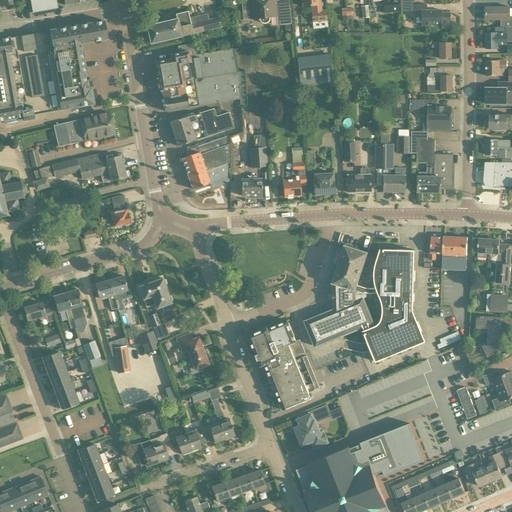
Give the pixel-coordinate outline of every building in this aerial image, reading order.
[(56,0),(64,0),(65,5),(93,0),(30,0),(33,11),(57,6),(56,0)] [(276,26),(291,24),(289,0),(248,0),(249,3),(241,3),(243,21),(251,20),(251,17),(259,16),(259,20),(261,23),(263,24),(266,24),(269,22),(270,19),(269,15),(276,14),(276,26)] [(301,0),(302,6),(312,6),(312,11),(311,11),(312,22),(326,21),(325,10),(321,11),(320,0),(301,0)] [(371,0),(371,3),(383,2),(384,13),(399,11),(397,0),(371,0)] [(427,5),(412,5),(412,11),(420,11),(421,26),(441,26),(441,29),(450,28),(450,13),(449,13),(441,14),(441,10),(427,11),(427,5)] [(369,18),(368,6),(360,6),(361,18),(369,18)] [(501,27),(507,27),(511,26),(511,16),(510,17),(510,7),(485,7),(485,20),(500,20),(501,27)] [(148,20),(146,23),(147,26),(151,44),(221,26),(219,17),(208,20),(206,14),(189,18),(188,11),(175,15),(176,19),(156,24),(155,21),(152,19),(148,20)] [(86,75),(81,43),(108,39),(105,21),(0,39),(0,119),(23,116),(24,120),(35,118),(34,114),(94,104),(91,88),(89,88),(87,81),(86,81),(85,76),(86,75)] [(501,27),(495,27),(495,33),(486,33),(486,49),(497,48),(497,45),(507,45),(507,42),(511,41),(511,26),(507,27),(501,27)] [(432,47),(439,49),(440,59),(450,59),(450,43),(438,43),(434,43),(432,47)] [(172,59),(156,62),(161,91),(162,91),(164,98),(163,98),(167,112),(168,112),(239,99),(239,88),(237,72),(236,72),(232,49),(198,55),(193,44),(178,46),(179,54),(171,55),(172,59)] [(333,79),(334,78),(336,78),(336,73),(333,74),(330,54),(296,58),(299,85),(334,82),(333,79)] [(505,69),(506,69),(506,61),(486,61),(486,76),(499,76),(505,76),(505,69)] [(441,68),(429,68),(429,72),(427,77),(427,93),(440,93),(440,91),(451,91),(451,76),(441,76),(441,68)] [(499,89),(487,89),(487,103),(499,103),(499,97),(511,97),(511,83),(499,83),(499,89)] [(407,101),(407,110),(409,110),(409,111),(427,112),(427,119),(422,119),(422,131),(450,131),(450,107),(426,106),(426,100),(409,99),(409,101),(407,101)] [(194,116),(188,118),(171,123),(178,147),(195,141),(195,140),(234,128),(229,112),(216,116),(214,109),(193,115),(194,116)] [(85,140),(85,141),(114,134),(110,113),(65,123),(53,125),(58,146),(70,144),(85,140)] [(511,129),(511,115),(491,115),(490,130),(511,129)] [(372,136),(371,127),(360,127),(360,137),(372,136)] [(410,154),(410,153),(410,137),(408,137),(408,130),(398,130),(398,136),(396,136),(396,153),(410,154)] [(427,132),(411,131),(411,137),(410,137),(410,154),(410,153),(416,153),(417,153),(417,139),(427,139),(427,132)] [(383,192),(404,192),(404,168),(395,168),(395,175),(390,175),(390,169),(393,169),(393,144),(388,144),(388,134),(380,133),(380,144),(375,144),(375,169),(382,169),(382,175),(383,175),(383,192)] [(228,135),(204,144),(187,150),(189,156),(182,158),(193,189),(210,183),(205,171),(215,168),(215,170),(223,167),(223,165),(229,163),(228,135)] [(251,168),(268,166),(266,147),(265,147),(264,135),(253,136),(254,148),(249,149),(251,168)] [(452,182),(452,154),(434,154),(434,140),(427,139),(426,140),(417,139),(417,153),(416,153),(416,162),(426,162),(433,162),(433,177),(439,177),(439,182),(440,182),(452,182)] [(497,158),(510,158),(511,158),(511,147),(510,147),(510,141),(498,141),(498,140),(486,140),(486,155),(497,155),(497,158)] [(355,142),(345,142),(343,143),(344,161),(356,161),(355,142)] [(304,169),(303,162),(302,149),(291,150),(292,162),(292,170),(304,169)] [(314,166),(313,150),(306,151),(307,166),(314,166)] [(100,153),(52,165),(55,178),(80,172),(82,179),(101,175),(103,183),(126,177),(123,162),(124,162),(122,153),(113,155),(114,157),(106,159),(101,160),(100,153)] [(40,166),(38,155),(29,157),(32,168),(40,166)] [(439,193),(440,182),(439,182),(439,177),(433,177),(433,162),(426,162),(426,172),(418,172),(418,176),(416,176),(416,192),(439,193)] [(484,181),(484,182),(484,183),(484,184),(485,185),(485,186),(486,187),(487,188),(488,188),(489,189),(491,189),(499,189),(499,186),(511,186),(511,163),(485,162),(484,180),(484,181)] [(33,170),(36,181),(33,182),(35,191),(50,187),(47,177),(52,176),(49,166),(33,170)] [(291,176),(291,180),(283,181),(285,197),(300,196),(299,185),(305,185),(305,179),(305,175),(304,169),(290,171),(291,177),(291,176)] [(361,195),(369,194),(369,192),(370,192),(369,175),(368,169),(360,169),(361,175),(347,175),(348,193),(361,192),(361,195)] [(0,216),(8,215),(7,212),(19,209),(17,200),(22,198),(24,199),(25,198),(23,197),(26,192),(28,192),(28,191),(26,191),(26,186),(27,185),(26,184),(25,185),(21,182),(21,180),(20,180),(19,182),(15,183),(14,180),(13,181),(13,183),(11,183),(9,171),(0,173),(0,216)] [(314,195),(334,193),(334,181),(333,181),(333,174),(314,175),(314,183),(314,195)] [(252,199),(262,198),(261,179),(255,179),(256,176),(256,175),(254,175),(253,175),(252,175),(250,175),(249,176),(248,176),(250,179),(241,180),(242,196),(252,195),(252,199)] [(126,209),(123,195),(111,197),(114,210),(111,211),(114,226),(130,223),(130,221),(131,221),(130,215),(128,215),(127,209),(126,209)] [(86,232),(82,233),(84,239),(98,236),(96,230),(92,231),(91,229),(86,230),(86,232)] [(430,248),(429,260),(436,260),(436,254),(443,254),(444,237),(443,237),(440,237),(441,235),(434,235),(434,237),(431,237),(431,248),(430,248)] [(443,254),(442,269),(466,270),(468,238),(443,237),(444,237),(443,254)] [(479,238),(478,253),(478,257),(486,257),(486,254),(486,253),(498,254),(498,263),(502,264),(510,264),(511,255),(511,245),(500,244),(500,240),(479,238)] [(305,322),(316,347),(363,327),(364,330),(364,331),(365,334),(365,335),(370,347),(376,362),(426,342),(413,311),(415,251),(384,250),(381,250),(380,251),(380,252),(379,253),(379,254),(379,255),(378,256),(378,257),(378,258),(377,259),(377,260),(377,261),(377,262),(376,263),(376,264),(376,265),(376,266),(375,267),(375,268),(375,269),(375,270),(375,271),(375,272),(374,273),(374,274),(374,275),(374,276),(374,277),(374,278),(374,279),(374,280),(375,281),(375,282),(375,283),(375,284),(375,285),(375,286),(376,287),(376,288),(375,288),(375,289),(374,289),(373,289),(372,289),(371,289),(370,289),(369,289),(357,286),(368,253),(345,245),(332,284),(334,284),(334,294),(333,294),(332,294),(332,295),(331,295),(331,296),(331,297),(331,298),(331,299),(332,299),(332,300),(333,300),(334,300),(335,310),(305,322)] [(498,263),(496,282),(509,283),(510,264),(502,264),(498,263)] [(123,276),(109,280),(113,294),(113,295),(114,300),(117,308),(118,311),(125,310),(122,300),(132,297),(129,289),(127,290),(123,276)] [(162,278),(138,286),(143,299),(145,307),(154,304),(156,307),(156,308),(161,306),(171,303),(170,302),(162,278)] [(109,280),(95,283),(99,298),(100,298),(102,298),(107,296),(109,302),(111,310),(113,309),(117,308),(114,300),(113,295),(113,294),(109,280)] [(77,289),(65,292),(75,327),(80,325),(78,319),(79,319),(78,318),(85,316),(81,304),(77,289)] [(75,327),(65,292),(53,296),(57,311),(65,309),(66,312),(69,321),(71,328),(75,327)] [(492,296),(491,312),(507,313),(507,308),(507,304),(500,304),(500,296),(492,296)] [(39,319),(46,317),(48,322),(54,320),(52,315),(49,308),(44,310),(41,302),(23,308),(27,320),(39,317),(39,319)] [(165,323),(161,324),(157,312),(149,315),(153,328),(153,327),(158,340),(169,335),(165,323)] [(502,318),(478,316),(477,327),(489,328),(488,344),(483,346),(488,356),(509,346),(504,336),(499,339),(499,329),(501,329),(502,318)] [(256,355),(258,361),(259,360),(261,366),(265,364),(271,379),(273,378),(278,389),(275,390),(281,404),(284,403),(286,409),(311,399),(294,357),(305,353),(299,340),(296,341),(288,321),(268,329),(268,328),(248,335),(256,355)] [(146,353),(158,348),(152,331),(139,336),(146,353)] [(459,331),(437,341),(440,349),(462,339),(459,331)] [(58,334),(45,339),(48,347),(61,342),(58,334)] [(201,367),(208,364),(198,337),(191,340),(188,334),(177,339),(181,351),(187,349),(191,360),(187,362),(192,374),(202,370),(201,367)] [(95,340),(83,345),(88,360),(89,360),(92,368),(97,366),(94,358),(99,356),(100,356),(101,356),(95,340)] [(170,349),(167,342),(160,345),(163,352),(170,349)] [(437,352),(440,364),(466,358),(463,346),(437,352)] [(115,349),(114,349),(115,356),(118,373),(130,371),(127,354),(126,347),(115,349)] [(170,365),(177,362),(173,352),(178,351),(177,347),(165,352),(170,365)] [(42,358),(46,368),(63,362),(59,352),(42,358)] [(303,357),(316,390),(320,388),(307,356),(303,357)] [(46,368),(50,379),(67,372),(63,362),(46,368)] [(67,372),(50,379),(54,389),(71,382),(67,372)] [(496,390),(511,384),(511,373),(511,372),(497,377),(495,372),(483,376),(487,386),(493,383),(496,390)] [(75,393),(71,382),(54,389),(58,399),(75,393)] [(511,397),(511,384),(496,390),(499,398),(492,400),(496,410),(508,405),(506,400),(511,397)] [(457,391),(467,419),(477,415),(466,387),(457,391)] [(218,388),(208,391),(211,401),(221,397),(218,388)] [(75,393),(58,399),(62,409),(79,403),(75,393)] [(0,446),(22,438),(16,423),(15,423),(13,418),(11,412),(12,411),(6,396),(0,397),(0,446)] [(321,433),(317,423),(332,417),(327,404),(297,416),(298,419),(297,419),(299,426),(295,428),(302,446),(311,442),(314,448),(328,443),(324,431),(321,433)] [(216,414),(218,422),(219,422),(225,439),(235,435),(229,418),(225,420),(222,411),(216,414)] [(138,424),(144,422),(143,419),(141,414),(135,416),(138,424)] [(209,424),(202,427),(207,441),(213,438),(215,443),(225,439),(219,422),(218,422),(209,425),(209,424)] [(388,511),(386,505),(374,474),(383,471),(385,476),(424,460),(409,424),(360,443),(361,445),(349,450),(348,448),(303,465),(304,467),(297,470),(300,477),(301,477),(304,483),(302,484),(305,491),(312,511),(388,511)] [(185,434),(192,451),(201,447),(200,443),(207,441),(202,427),(195,429),(195,430),(185,434)] [(150,440),(158,462),(168,459),(167,455),(173,452),(167,433),(159,436),(150,440)] [(167,433),(173,452),(180,450),(182,454),(192,451),(185,434),(176,437),(176,436),(169,438),(167,433)] [(148,466),(158,462),(150,440),(141,443),(140,442),(133,445),(140,464),(147,462),(148,466)] [(511,442),(502,446),(503,448),(505,453),(511,450),(511,442)] [(77,450),(81,461),(98,454),(94,444),(77,450)] [(464,460),(461,451),(454,453),(458,463),(464,460)] [(491,463),(484,466),(491,482),(503,476),(499,469),(505,466),(499,453),(488,458),(491,463)] [(85,471),(102,464),(98,454),(81,461),(85,471)] [(451,461),(439,466),(441,470),(453,465),(451,461)] [(106,475),(102,464),(85,471),(89,481),(106,475)] [(491,482),(484,466),(477,469),(475,464),(464,468),(470,482),(476,479),(479,487),(491,482)] [(439,466),(428,471),(430,475),(441,470),(439,466)] [(258,469),(246,474),(251,488),(264,484),(258,469)] [(428,471),(417,476),(419,480),(430,475),(428,471)] [(235,478),(240,492),(251,488),(246,474),(235,478)] [(106,475),(89,481),(93,491),(110,485),(106,475)] [(419,480),(417,476),(405,480),(409,489),(420,484),(419,480)] [(41,477),(26,482),(34,501),(48,495),(41,477)] [(235,478),(223,482),(228,496),(240,492),(235,478)] [(459,479),(447,484),(453,498),(465,493),(459,479)] [(419,511),(413,498),(409,489),(405,480),(393,486),(396,490),(402,487),(405,494),(405,495),(408,501),(401,503),(405,511),(419,511)] [(12,488),(20,507),(34,501),(26,482),(12,488)] [(228,496),(223,482),(211,486),(216,501),(228,496)] [(453,498),(447,484),(436,489),(442,503),(453,498)] [(114,495),(110,485),(93,491),(97,502),(114,495)] [(0,497),(5,511),(6,511),(20,507),(12,488),(0,493),(0,497)] [(177,488),(158,496),(162,508),(182,501),(177,488)] [(424,493),(431,508),(442,503),(436,489),(424,493)] [(413,498),(419,511),(420,511),(431,508),(424,493),(413,498)] [(269,498),(256,503),(258,507),(270,503),(269,498)] [(182,501),(162,508),(164,511),(185,511),(186,511),(182,501)] [(256,503),(245,507),(246,511),(258,507),(256,503)]
